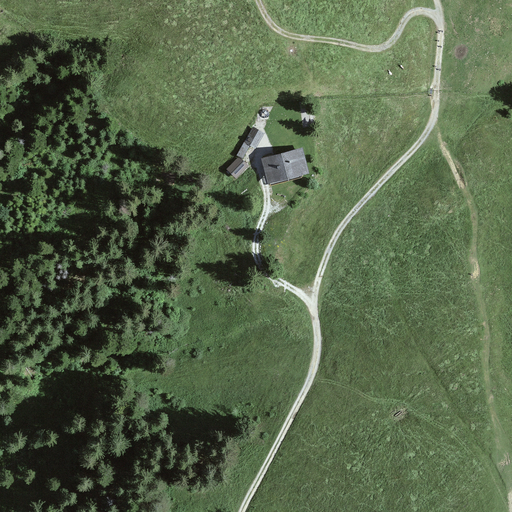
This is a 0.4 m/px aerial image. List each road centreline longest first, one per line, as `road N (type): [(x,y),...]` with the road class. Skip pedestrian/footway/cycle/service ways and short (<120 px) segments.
road 1 (track): [(433,120),(336,233),(313,288),(317,348),(306,388),(242,511)]
road 2 (track): [(439,18),(412,12),(392,40),(373,48),(284,34),(266,19),(260,0)]
road 3 (track): [(312,304),(258,263),(268,200),(254,156)]
